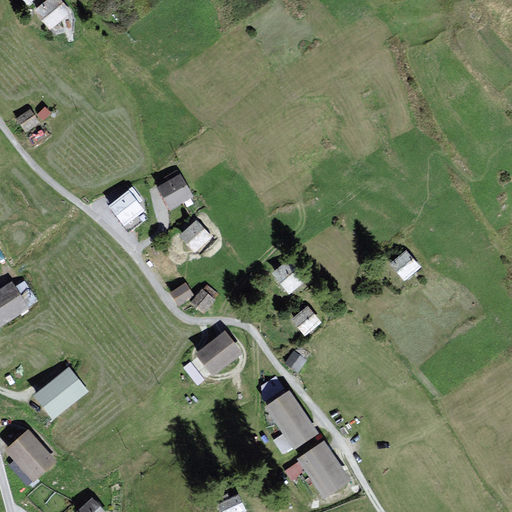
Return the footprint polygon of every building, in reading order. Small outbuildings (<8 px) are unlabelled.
[(69,14),(56,0),(47,0),(33,13),(50,32),(69,14)] [(51,113),(45,107),(38,114),(44,120),(51,113)] [(30,111),(17,120),(26,131),(38,122),(30,111)] [(179,176),(156,189),(170,212),(192,199),(179,176)] [(144,212),(128,192),(108,208),(124,228),(144,212)] [(211,240),(194,222),(178,238),(194,256),(211,240)] [(421,270),(406,253),(390,266),(405,283),(421,270)] [(290,261),(272,275),(289,297),(307,282),(290,261)] [(10,283),(0,289),(0,327),(37,304),(24,282),(14,289),(10,283)] [(173,293),(177,299),(179,304),(193,294),(186,283),(173,293)] [(213,300),(202,290),(192,302),(198,307),(204,311),(213,300)] [(307,309),(291,323),(304,339),(320,325),(307,309)] [(241,355),(224,334),(194,357),(211,379),(241,355)] [(306,359),(295,352),(287,364),(292,367),(297,371),(306,359)] [(204,382),(190,364),(182,370),(196,387),(204,382)] [(67,368),(31,398),(52,422),(88,393),(67,368)] [(263,411),(291,453),(317,436),(290,394),(263,411)] [(57,461),(28,431),(4,453),(33,484),(57,461)] [(296,462),(323,501),(351,482),(323,443),(296,462)] [(245,511),(238,496),(217,505),(219,511),(245,511)] [(100,511),(88,501),(78,511),(100,511)]
